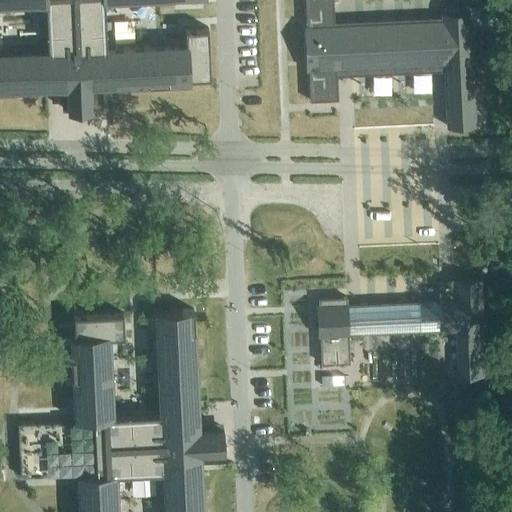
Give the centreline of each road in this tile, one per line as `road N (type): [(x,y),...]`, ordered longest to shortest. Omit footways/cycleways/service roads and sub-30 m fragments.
road 1 (residential): [(244,511),(230,160)]
road 2 (unknown): [(329,161),(345,511)]
road 3 (residential): [(511,160),(230,160)]
road 4 (residential): [(230,160),(0,155)]
road 5 (unknown): [(482,161),(480,0)]
road 6 (residential): [(230,160),(224,0)]
